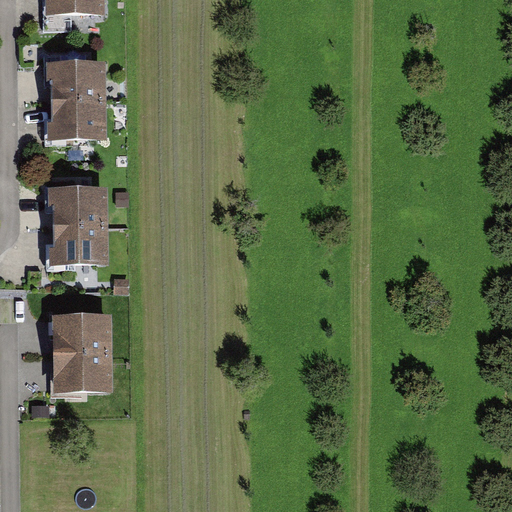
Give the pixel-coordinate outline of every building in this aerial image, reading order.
[(50,0),(51,23),(106,22),(105,0),(50,0)] [(106,68),(51,69),(51,108),(107,107),(106,68)] [(52,147),(108,146),(107,107),(51,108),(52,147)] [(108,194),(49,195),(50,234),(109,233),(108,194)] [(50,273),(110,272),(109,233),(50,234),(50,273)] [(129,282),(115,282),(115,296),(129,296),(129,282)] [(112,322),(53,323),(54,361),(113,360),(112,322)] [(54,361),(54,399),(113,399),(113,360),(54,361)]
